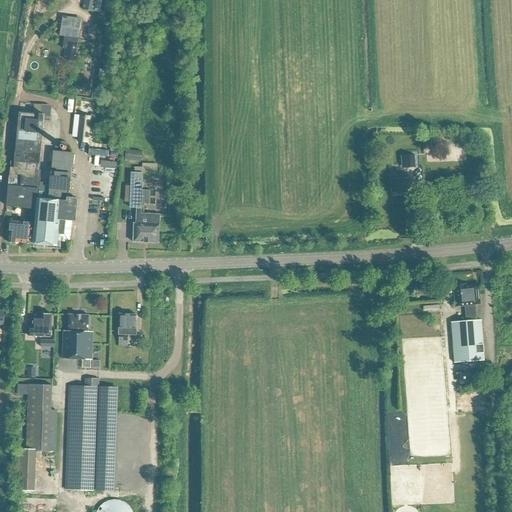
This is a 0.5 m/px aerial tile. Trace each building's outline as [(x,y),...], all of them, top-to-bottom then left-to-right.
[(84,0),(83,10),(101,13),(104,0),(84,0)] [(113,0),(104,0),(104,7),(112,9),(113,0)] [(75,61),(78,38),(81,19),(62,16),(60,36),(64,36),(63,48),(65,49),(64,56),(67,56),(66,60),(75,61)] [(40,114),(19,112),(14,167),(10,167),(9,185),(8,185),(7,206),(14,207),(36,209),(33,243),(57,246),(57,241),(69,242),(70,236),(72,221),(76,221),(78,199),(69,198),(73,153),(54,151),(52,172),(51,183),(40,182),(41,170),(39,170),(44,114),(40,114)] [(87,142),(90,116),(81,115),(78,141),(87,142)] [(431,143),(431,135),(421,136),(421,144),(431,143)] [(140,162),(141,152),(126,150),(125,160),(140,162)] [(116,169),(117,163),(101,161),(100,168),(116,169)] [(136,165),(136,171),(160,171),(160,162),(144,161),(144,165),(136,165)] [(131,173),(130,203),(130,208),(136,209),(136,224),(134,224),(133,242),(158,243),(159,225),(159,214),(142,214),(144,173),(131,173)] [(409,178),(408,174),(400,175),(400,179),(398,179),(399,195),(410,194),(409,178)] [(36,210),(26,209),(26,217),(35,218),(36,210)] [(24,222),(25,220),(18,219),(17,222),(11,221),(9,241),(10,242),(12,244),(15,245),(18,243),(19,243),(19,242),(31,243),(32,223),(24,222)] [(480,305),(478,284),(466,285),(466,283),(453,285),(453,290),(452,290),(454,307),(464,306),(466,321),(451,322),(454,363),(484,361),(481,320),(477,321),(476,305),(480,305)] [(51,328),(52,314),(42,314),(42,318),(33,317),(33,327),(29,327),(28,336),(50,337),(50,328),(51,328)] [(136,328),(136,315),(119,314),(118,328),(119,328),(118,346),(127,346),(128,335),(136,335),(136,328)] [(63,331),(62,359),(92,360),(93,332),(88,332),(89,315),(68,315),(68,331),(63,331)] [(141,371),(142,359),(134,359),(133,371),(141,371)] [(36,378),(36,368),(27,368),(27,378),(36,378)] [(459,384),(470,383),(469,372),(459,372),(459,384)] [(98,387),(99,379),(85,379),(84,387),(69,386),(65,489),(115,491),(118,388),(98,387)] [(51,410),(52,385),(28,385),(26,450),(18,450),(16,491),(34,492),(36,450),(55,451),(57,411),(51,410)] [(132,511),(132,510),(129,506),(125,502),(119,500),(114,499),(108,500),(103,503),(99,507),(97,511),(96,511),(132,511)]
